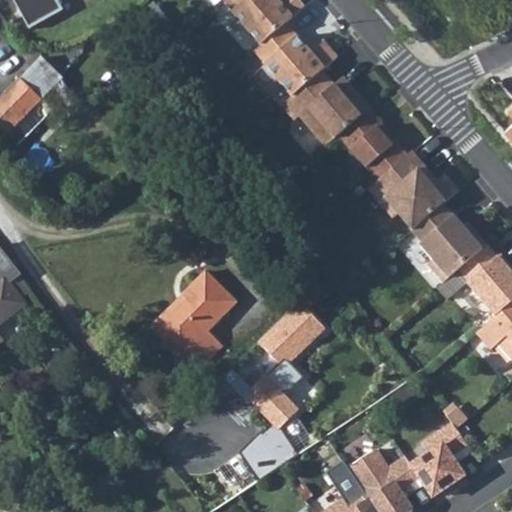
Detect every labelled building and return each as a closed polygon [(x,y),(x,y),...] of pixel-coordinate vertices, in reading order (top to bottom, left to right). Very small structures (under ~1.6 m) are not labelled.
[(13,0),(30,32),(60,12),(53,0),(13,0)] [(260,43),(283,23),(304,5),(300,0),(225,0),(233,8),(232,9),(260,43)] [(321,70),(336,57),(321,40),(308,51),(283,23),(260,43),(254,49),(264,61),(263,62),(291,95),(321,70)] [(41,59),(0,101),(0,131),(5,137),(62,80),(41,59)] [(298,116),(325,146),(337,135),(370,107),(350,85),(341,92),(333,84),(321,70),(291,95),(280,105),(293,120),(298,116)] [(350,85),(342,76),(333,84),(341,92),(350,85)] [(370,107),(337,135),(376,181),(406,155),(380,123),(382,121),(370,107)] [(396,214),(411,231),(442,204),(457,190),(443,174),(435,180),(430,185),(417,170),(422,165),(410,151),(406,155),(376,181),(366,189),(392,218),(396,214)] [(417,170),(430,185),(435,180),(422,165),(417,170)] [(442,204),(411,231),(410,231),(421,243),(418,245),(431,261),(426,265),(442,283),(457,270),(486,246),(472,230),(468,234),(442,204)] [(499,255),(496,258),(486,246),(457,270),(470,284),(467,286),(494,317),(511,301),(511,274),(509,270),(511,268),(499,255)] [(0,248),(0,281),(3,279),(9,286),(22,276),(0,248)] [(179,366),(195,379),(227,347),(211,332),(239,305),(207,274),(184,297),(189,303),(163,330),(184,351),(179,366)] [(0,322),(23,305),(3,279),(0,281),(0,322)] [(511,301),(494,317),(475,334),(489,351),(497,345),(511,362),(511,301)] [(238,498),(299,451),(279,425),(321,393),(296,360),(332,332),(309,302),(225,369),(272,428),(216,471),(238,498)] [(419,445),(426,455),(409,467),(418,480),(431,498),(462,477),(449,458),(465,447),(454,431),(450,424),(419,445)] [(405,488),(418,480),(409,467),(402,458),(390,467),(405,488)] [(373,511),(409,511),(397,494),(405,488),(390,467),(357,489),(373,511)] [(327,511),(373,511),(357,489),(326,510),(327,511)]
